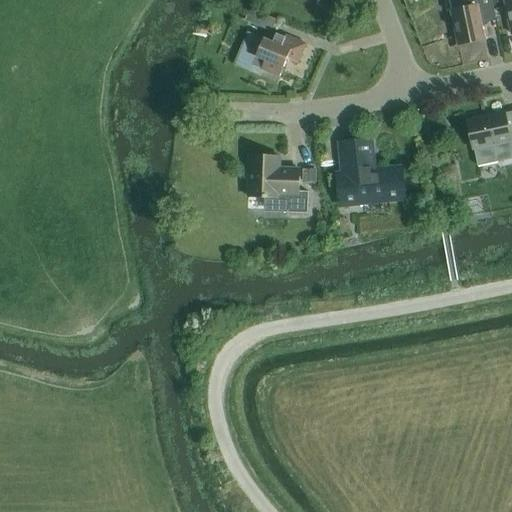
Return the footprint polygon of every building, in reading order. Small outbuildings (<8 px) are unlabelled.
[(492,0),(465,0),(467,7),(451,10),(459,45),(485,40),(479,13),(495,10),(492,0)] [(275,18),(250,8),(245,19),(270,30),(275,18)] [(256,35),(247,55),(255,58),(252,65),(262,69),(280,77),(288,59),(298,64),(307,44),(286,35),(286,37),(277,33),(273,42),(256,35)] [(511,113),(506,115),(505,113),(468,121),(473,148),(474,148),(478,165),(497,161),(497,162),(511,158),(511,113)] [(343,205),(403,198),(400,168),(375,171),(371,142),(341,145),(344,174),(340,175),(343,205)] [(249,171),(248,195),(266,195),(265,212),(309,213),(309,191),(302,191),(299,191),(300,167),(280,167),(280,166),(280,155),(250,154),(249,171)] [(316,169),(303,168),(302,191),(309,191),(315,192),(316,169)]
